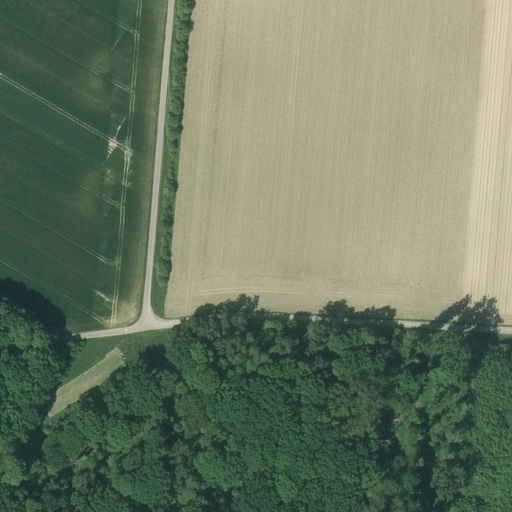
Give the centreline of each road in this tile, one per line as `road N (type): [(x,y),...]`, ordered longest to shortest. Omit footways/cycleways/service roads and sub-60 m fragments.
road 1 (track): [(144,329),(260,318),(511,333)]
road 2 (track): [(171,0),(144,329)]
road 3 (track): [(0,349),(144,329)]
